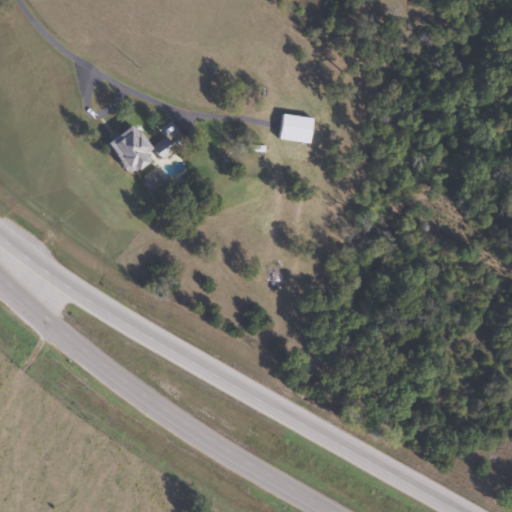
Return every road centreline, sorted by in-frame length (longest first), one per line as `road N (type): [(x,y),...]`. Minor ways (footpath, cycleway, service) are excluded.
road 1 (trunk): [(467,511),(44,272),(0,239)]
road 2 (trunk): [(0,255),(95,359),(217,447),(330,511)]
